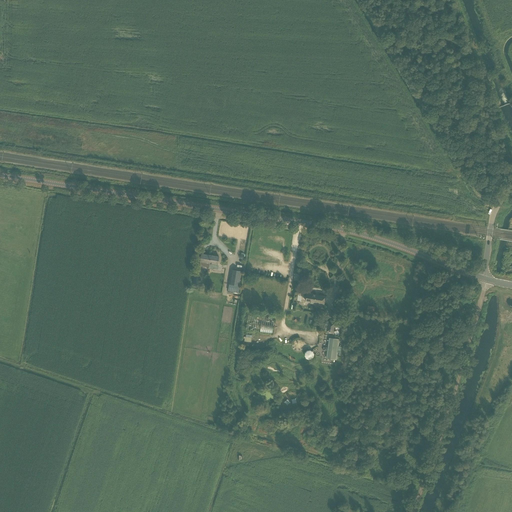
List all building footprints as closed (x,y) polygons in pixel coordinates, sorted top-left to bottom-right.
[(200,262),(206,263),(205,267),(208,267),(209,266),(210,255),(201,254),(201,259),(200,262)] [(208,267),(208,269),(212,269),(213,264),(218,265),(218,261),(219,256),(210,255),(209,266),(208,267)] [(241,271),(232,270),(229,284),(239,286),(241,271)] [(229,284),(228,291),(238,293),(239,286),(229,284)] [(314,304),(323,306),(325,296),(307,294),(306,301),(314,303),(314,304)] [(246,330),(272,333),(274,319),(248,315),(246,330)] [(333,332),(335,323),(328,322),(326,322),(326,325),(325,324),(324,328),(326,328),(326,332),(328,332),(333,332)] [(329,340),(325,339),(324,346),(321,363),(334,365),(334,360),(326,359),(329,340)] [(334,360),(336,361),(339,340),(329,339),(329,340),(326,359),(334,360)] [(305,358),(306,359),(307,360),(308,360),(310,360),(312,360),(313,358),(314,357),(314,355),(314,354),(313,352),(311,351),(310,351),(308,351),(307,351),(306,352),(305,353),(304,355),(304,356),(305,358)]
